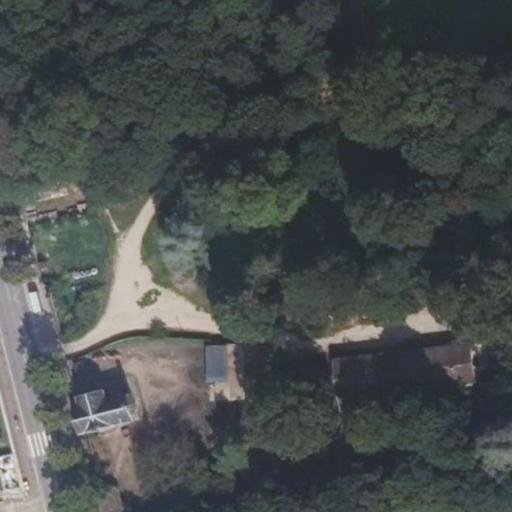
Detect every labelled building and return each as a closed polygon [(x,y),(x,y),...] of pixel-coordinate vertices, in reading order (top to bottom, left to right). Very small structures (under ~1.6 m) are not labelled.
[(78,263),(109,258),(107,244),(76,250),(78,263)] [(476,345),(339,360),(346,409),(461,397),(460,385),(481,383),(476,345)] [(209,384),(242,383),(241,347),(209,348),(209,384)] [(78,363),(71,364),(73,373),(80,372),(78,363)] [(81,410),(74,412),(79,437),(82,436),(135,422),(129,398),(120,400),(118,397),(110,399),(109,396),(100,398),(98,389),(83,392),(85,400),(79,402),(81,410)] [(296,392),(301,418),(309,417),(305,391),(296,392)] [(292,420),(301,418),(296,392),(288,393),(292,420)] [(333,482),(312,485),(315,504),(336,501),(333,482)] [(315,504),(312,485),(306,486),(310,505),(315,504)] [(122,511),(117,488),(96,494),(93,495),(97,511),(122,511)]
